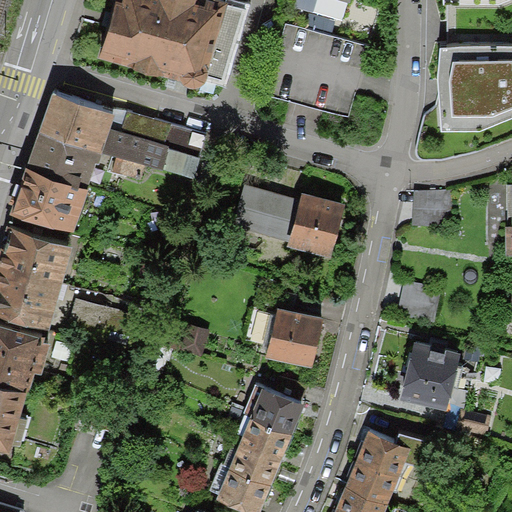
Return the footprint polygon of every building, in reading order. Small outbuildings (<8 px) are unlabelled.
[(238,0),(113,0),(99,53),(223,88),(242,1),(238,0)] [(371,0),(354,0),(355,0),(350,20),(366,24),(371,0)] [(511,0),(443,0),(444,6),(501,9),(511,3),(511,0)] [(511,46),(440,48),(437,76),(440,131),(481,131),(511,119),(511,46)] [(56,84),(13,206),(77,226),(108,146),(196,178),(209,131),(56,84)] [(349,201),(305,189),(302,199),(245,183),(233,226),(334,254),(349,201)] [(460,193),(414,192),(412,229),(458,230),(460,193)] [(10,220),(0,259),(0,304),(57,316),(78,235),(10,220)] [(442,290),(405,280),(395,315),(432,325),(442,290)] [(139,315),(76,295),(50,383),(113,402),(139,315)] [(328,316),(279,302),(276,313),(254,307),(247,335),(271,342),(269,352),(315,364),(328,316)] [(0,318),(0,443),(13,448),(52,334),(0,318)] [(214,328),(185,320),(176,353),(205,361),(214,328)] [(460,347),(418,337),(405,391),(447,402),(460,347)] [(305,397),(263,380),(219,494),(261,510),(305,397)] [(491,418),(462,411),(457,431),(486,438),(491,418)] [(398,434),(371,424),(335,511),(381,511),(404,456),(426,464),(435,441),(402,428),(398,434)] [(23,511),(24,510),(0,502),(0,511),(23,511)]
